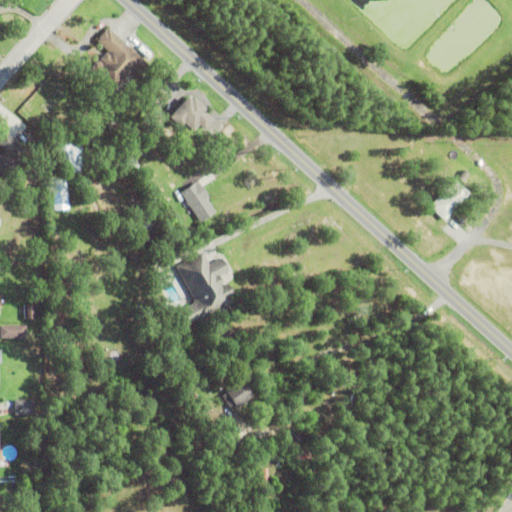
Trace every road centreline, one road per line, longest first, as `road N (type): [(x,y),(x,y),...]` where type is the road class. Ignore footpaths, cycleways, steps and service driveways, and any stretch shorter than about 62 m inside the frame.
road 1 (residential): [(123,0),(511,354)]
road 2 (residential): [(427,276),(491,207),(492,186),(483,167),(297,0)]
